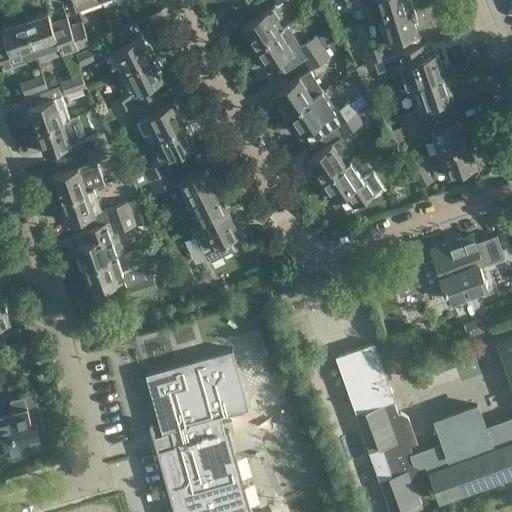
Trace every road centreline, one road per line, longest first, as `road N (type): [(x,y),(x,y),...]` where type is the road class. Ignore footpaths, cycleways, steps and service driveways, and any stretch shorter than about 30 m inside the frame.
road 1 (residential): [(511,189),(325,256),(303,252),(176,0)]
road 2 (residential): [(0,508),(100,479),(0,155)]
